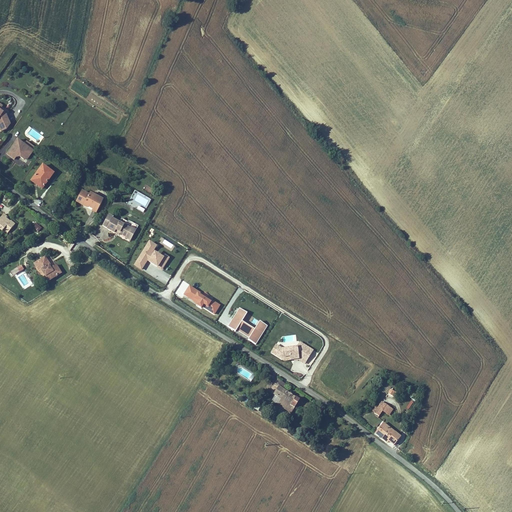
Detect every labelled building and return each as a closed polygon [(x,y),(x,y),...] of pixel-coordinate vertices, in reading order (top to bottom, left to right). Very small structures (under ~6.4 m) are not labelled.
[(0,100),(0,124),(3,131),(9,128),(12,123),(11,110),(9,109),(8,110),(4,107),(5,106),(1,103),(2,102),(0,100)] [(35,149),(19,138),(8,153),(16,159),(19,155),(21,154),(21,155),(25,158),(29,157),(35,149)] [(54,172),(43,164),(32,180),(43,188),(54,172)] [(81,190),(76,200),(83,204),(84,202),(88,204),(93,207),(92,209),(98,212),(104,200),(90,192),(89,194),(81,190)] [(145,208),(146,209),(151,199),(134,190),(127,204),(143,212),(145,208)] [(4,212),(0,217),(0,226),(5,230),(6,228),(9,230),(15,221),(11,218),(10,219),(5,216),(7,214),(4,212)] [(129,227),(111,218),(112,216),(108,214),(102,225),(106,227),(115,232),(116,230),(120,232),(125,235),(124,237),(128,239),(134,228),(130,226),(129,227)] [(33,228),(38,232),(42,228),(37,223),(33,228)] [(161,238),(158,243),(170,250),(174,245),(161,238)] [(166,256),(164,260),(154,254),(158,248),(150,243),(134,267),(142,272),(148,263),(162,272),(171,259),(166,256)] [(45,276),(48,281),(63,272),(58,264),(53,267),(52,267),(51,265),(52,264),(46,256),(42,259),(44,261),(40,264),(47,275),(45,276)] [(42,259),(36,263),(45,276),(47,275),(40,264),(44,261),(42,259)] [(201,311),(202,309),(214,316),(220,307),(207,299),(206,301),(202,298),(203,296),(189,287),(183,297),(197,305),(195,308),(201,311)] [(247,314),(239,310),(227,328),(235,333),(236,331),(242,323),(247,314)] [(255,345),(267,327),(259,322),(254,330),(249,339),(248,341),(255,345)] [(249,339),(254,330),(242,323),(236,331),(249,339)] [(270,354),(284,363),(298,361),(305,365),(313,351),(300,343),(296,349),(283,350),(276,346),(270,354)] [(296,394),(286,388),(288,384),(281,380),(280,380),(277,377),(273,384),(269,391),(281,398),(277,403),(287,409),(290,403),(295,406),(300,398),(296,396),(296,394)] [(241,399),(246,403),(250,398),(245,394),(241,399)] [(392,416),(396,409),(383,401),(376,413),(381,416),(384,411),(392,416)] [(389,424),(382,434),(394,444),(396,442),(399,444),(406,436),(389,424)]
